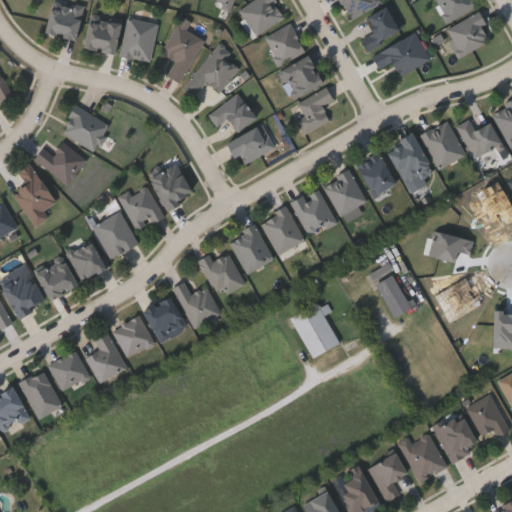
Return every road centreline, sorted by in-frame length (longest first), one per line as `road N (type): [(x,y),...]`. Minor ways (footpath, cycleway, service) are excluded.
road 1 (residential): [(0,363),(121,295),(231,207),(421,100),(511,69)]
road 2 (residential): [(0,19),(26,53),(53,68),(157,100),(196,142),(231,207)]
road 3 (residential): [(307,0),(380,122)]
